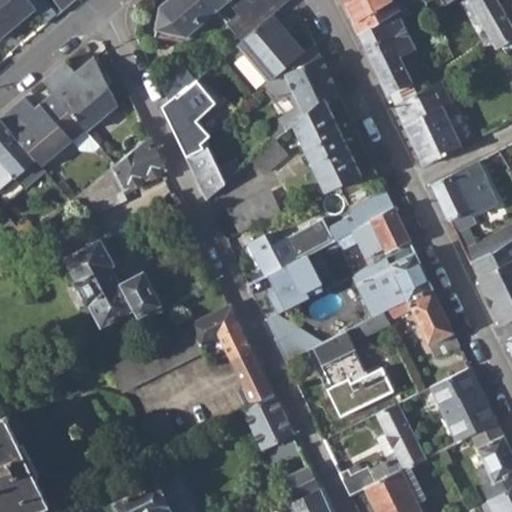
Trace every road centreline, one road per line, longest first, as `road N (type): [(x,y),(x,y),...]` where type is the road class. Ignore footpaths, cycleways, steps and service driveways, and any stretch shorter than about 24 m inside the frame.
road 1 (residential): [(99,3),(347,511)]
road 2 (residential): [(408,185),(318,0)]
road 3 (residential): [(484,343),(408,185)]
road 4 (residential): [(99,3),(0,89)]
